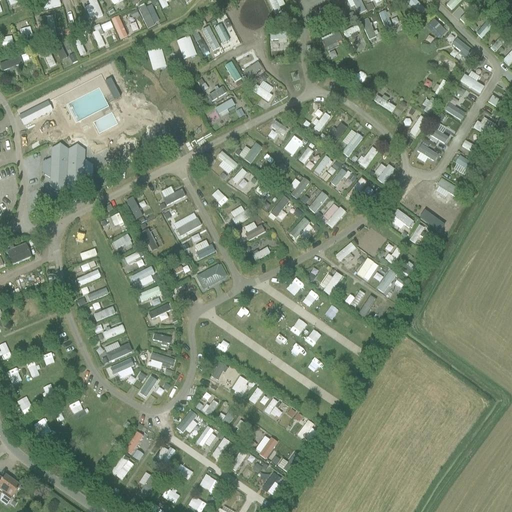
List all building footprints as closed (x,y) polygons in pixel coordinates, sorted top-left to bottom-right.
[(59,0),(49,0),(43,2),(46,11),(61,7),(59,0)] [(82,0),(81,1),(90,23),(103,17),(95,0),(82,0)] [(275,15),(281,13),(279,8),(285,6),(282,0),(270,0),(269,1),(275,15)] [(451,11),(462,0),(451,0),(446,6),(451,11)] [(338,1),(332,4),(334,10),(340,7),(338,1)] [(53,16),(46,17),(50,40),(57,39),(53,16)] [(119,17),(111,20),(120,41),(128,38),(119,17)] [(370,45),(377,42),(370,23),(363,26),(370,45)] [(30,26),(19,29),(22,41),(33,38),(30,26)] [(210,27),(202,31),(212,52),(220,49),(210,27)] [(219,33),(222,44),(228,43),(225,31),(219,33)] [(196,44),(200,41),(197,34),(192,36),(196,44)] [(10,37),(0,40),(3,49),(14,46),(10,37)] [(338,46),(337,38),(323,40),(324,48),(338,46)] [(495,52),(504,43),(500,39),(491,49),(495,52)] [(66,40),(61,42),(64,48),(69,46),(66,40)] [(456,40),(450,48),(467,59),(472,51),(456,40)] [(74,56),(69,58),(72,65),(77,63),(74,56)] [(444,59),(441,65),(456,71),(458,65),(444,59)] [(249,81),(263,70),(257,62),(243,73),(249,81)] [(234,83),(241,79),(231,63),(225,67),(234,83)] [(460,83),(480,94),(484,87),(465,76),(460,83)] [(209,96),(213,102),(227,94),(223,87),(209,96)] [(501,111),(505,104),(492,96),(488,103),(501,111)] [(428,99),(422,111),(430,116),(436,104),(428,99)] [(57,100),(52,103),(55,109),(61,107),(57,100)] [(227,111),(235,107),(232,100),(215,109),(221,119),(229,114),(227,111)] [(52,112),(48,103),(18,117),(23,126),(52,112)] [(240,111),(235,113),(239,120),(243,117),(240,111)] [(324,114),(314,130),(320,134),(330,117),(324,114)] [(440,115),(436,121),(441,124),(444,118),(440,115)] [(422,131),(428,120),(422,116),(412,132),(416,135),(419,129),(422,131)] [(502,118),(498,124),(505,128),(509,122),(502,118)] [(477,122),(473,128),(491,140),(495,134),(477,122)] [(350,145),(343,152),(348,156),(361,141),(353,133),(346,141),(350,145)] [(479,156),(481,150),(464,142),(461,148),(479,156)] [(60,146),(51,150),(50,160),(42,164),(41,174),(50,179),(49,189),(57,194),(66,190),(74,195),(83,191),(83,181),(92,177),(93,167),(84,162),(85,152),(77,147),(68,151),(60,146)] [(367,169),(377,152),(370,147),(360,165),(367,169)] [(299,162),(305,166),(313,153),(307,149),(299,162)] [(425,164),(428,158),(419,153),(415,159),(425,164)] [(221,154),(218,159),(235,170),(238,165),(221,154)] [(465,177),(472,164),(460,157),(452,170),(465,177)] [(311,171),(314,166),(308,162),(305,168),(311,171)] [(379,176),(377,180),(383,185),(393,172),(382,163),(375,173),(379,176)] [(331,184),(337,188),(344,178),(337,174),(331,184)] [(300,179),(290,196),(298,201),(308,184),(300,179)] [(362,180),(346,195),(353,202),(369,188),(362,180)] [(166,207),(186,199),(183,191),(163,199),(166,207)] [(315,215),(328,198),(321,193),(308,210),(315,215)] [(134,198),(126,202),(135,221),(143,217),(134,198)] [(284,198),(270,214),(276,219),(290,203),(284,198)] [(237,226),(250,218),(243,205),(229,214),(237,226)] [(297,210),(293,215),(299,219),(302,214),(297,210)] [(181,238),(202,228),(195,214),(174,224),(181,238)] [(390,222),(400,230),(406,221),(396,214),(390,222)] [(109,218),(113,228),(121,226),(118,216),(109,218)] [(265,232),(261,226),(256,229),(253,224),(240,232),(247,243),(265,232)] [(191,238),(194,244),(201,241),(198,234),(191,238)] [(116,251),(131,242),(127,235),(112,244),(116,251)] [(193,248),(199,261),(215,253),(212,246),(209,247),(206,241),(193,248)] [(153,257),(168,250),(164,242),(149,249),(153,257)] [(334,256),(339,262),(344,259),(347,264),(354,259),(350,254),(356,250),(351,244),(334,256)] [(12,266),(30,259),(25,245),(6,253),(12,266)] [(255,262),(270,254),(267,249),(252,256),(255,262)] [(396,249),(387,262),(392,266),(401,253),(396,249)] [(78,256),(79,263),(94,259),(93,253),(78,256)] [(127,264),(140,259),(138,254),(124,259),(127,264)] [(363,279),(373,263),(367,259),(356,275),(363,279)] [(134,263),(136,269),(142,267),(141,261),(134,263)] [(218,266),(195,278),(203,292),(225,280),(218,266)] [(181,268),(170,274),(172,278),(183,272),(181,268)] [(142,287),(153,283),(150,275),(154,274),(152,269),(130,276),(133,284),(140,281),(142,287)] [(369,277),(375,280),(379,272),(373,270),(369,277)] [(98,271),(76,279),(79,287),(101,279),(98,271)] [(332,293),(343,278),(335,272),(324,287),(332,293)] [(398,280),(394,286),(400,290),(403,284),(398,280)] [(141,303),(162,294),(158,287),(138,296),(141,303)] [(89,303),(109,295),(106,289),(87,297),(89,303)] [(346,292),(343,301),(351,304),(354,296),(346,292)] [(304,306),(309,309),(315,301),(311,297),(304,306)] [(82,299),(77,302),(79,308),(85,306),(82,299)] [(274,300),(264,311),(272,318),(281,307),(274,300)] [(168,304),(148,314),(151,320),(171,310),(168,304)] [(93,315),(96,323),(116,315),(113,308),(93,315)] [(273,319),(279,322),(285,311),(280,308),(273,319)] [(285,312),(279,324),(288,328),(294,316),(285,312)] [(100,325),(93,328),(95,334),(102,332),(100,325)] [(104,340),(125,334),(123,327),(103,332),(104,340)] [(168,348),(170,338),(153,335),(150,349),(156,350),(157,346),(168,348)] [(276,356),(290,362),(292,357),(288,356),(293,344),(283,341),(276,356)] [(118,343),(104,348),(106,354),(120,349),(118,343)] [(109,362),(133,354),(130,346),(106,354),(109,362)] [(161,369),(162,355),(150,355),(150,368),(161,369)] [(302,373),(308,361),(299,356),(292,367),(302,373)] [(161,366),(172,369),(174,360),(164,357),(161,366)] [(128,360),(118,365),(122,373),(132,369),(128,360)] [(214,379),(222,383),(229,369),(220,365),(214,379)] [(241,386),(245,380),(239,377),(231,391),(243,397),(247,389),(241,386)] [(32,395),(21,400),(27,414),(38,409),(32,395)] [(275,408),(278,404),(272,400),(263,413),(275,421),(281,412),(275,408)] [(211,417),(218,403),(213,401),(210,408),(205,406),(201,412),(211,417)] [(70,405),(72,415),(81,412),(79,403),(70,405)] [(290,410),(286,416),(291,419),(294,413),(290,410)] [(126,412),(122,419),(129,422),(132,415),(126,412)] [(298,415),(294,420),(298,423),(302,418),(298,415)] [(194,417),(187,427),(181,423),(177,429),(191,437),(201,421),(194,417)] [(304,441),(305,439),(311,442),(317,432),(312,429),(314,425),(307,421),(297,437),(304,441)] [(247,435),(250,426),(244,424),(241,433),(247,435)] [(111,429),(107,436),(114,440),(118,434),(111,429)] [(264,436),(254,452),(267,459),(277,444),(264,436)] [(224,451),(229,443),(222,438),(212,456),(223,463),(228,454),(224,451)] [(125,451),(133,455),(138,447),(130,443),(125,451)] [(251,443),(248,448),(252,451),(256,446),(251,443)] [(174,453),(164,447),(156,461),(166,467),(174,453)] [(110,473),(121,482),(134,463),(123,455),(110,473)] [(245,477),(255,461),(250,457),(239,473),(245,477)] [(274,458),(270,464),(275,467),(279,462),(274,458)] [(175,473),(187,481),(193,472),(181,464),(175,473)] [(256,467),(253,472),(257,475),(261,470),(256,467)] [(135,491),(132,490),(128,497),(143,505),(156,480),(144,473),(135,491)] [(213,495),(220,484),(206,475),(199,486),(213,495)] [(0,479),(0,491),(5,495),(1,501),(7,506),(20,487),(5,476),(2,480),(0,479)] [(167,488),(161,497),(175,506),(181,497),(167,488)] [(194,497),(188,506),(196,511),(202,511),(207,505),(194,497)]
